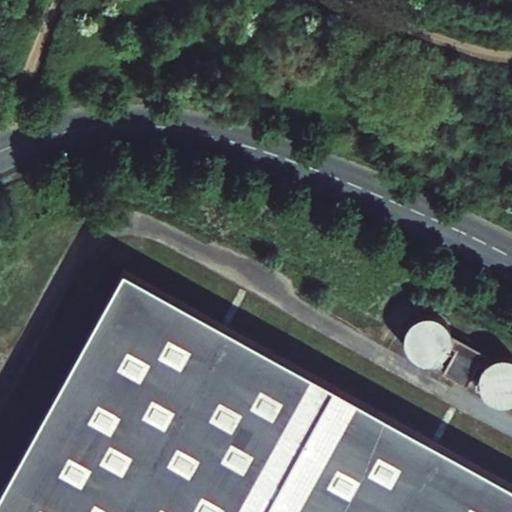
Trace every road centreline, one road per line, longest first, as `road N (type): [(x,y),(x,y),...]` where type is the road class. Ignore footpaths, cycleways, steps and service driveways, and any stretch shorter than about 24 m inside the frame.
road 1 (residential): [(0,152),(98,128),(208,135),(400,205),(511,259)]
road 2 (unknown): [(310,311),(151,226),(126,223),(98,233),(68,267),(0,389)]
